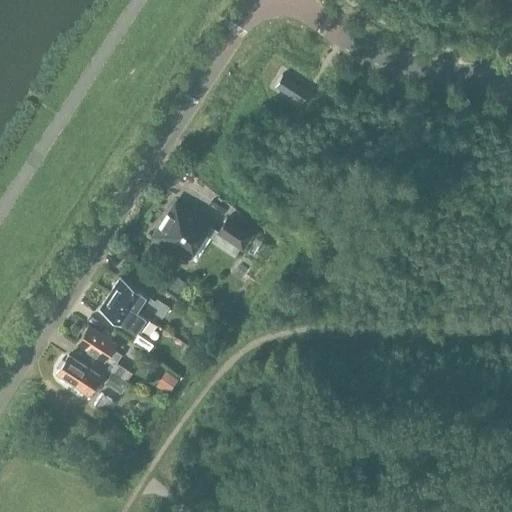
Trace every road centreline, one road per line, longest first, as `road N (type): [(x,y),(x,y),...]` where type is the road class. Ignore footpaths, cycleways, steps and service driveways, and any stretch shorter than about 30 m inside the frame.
road 1 (unknown): [(511,329),(297,328),(257,339),(197,399),(120,511)]
road 2 (tertiary): [(0,391),(255,0)]
road 3 (tertiary): [(511,70),(395,60),(292,0)]
road 4 (unknown): [(466,72),(438,42),(349,0)]
